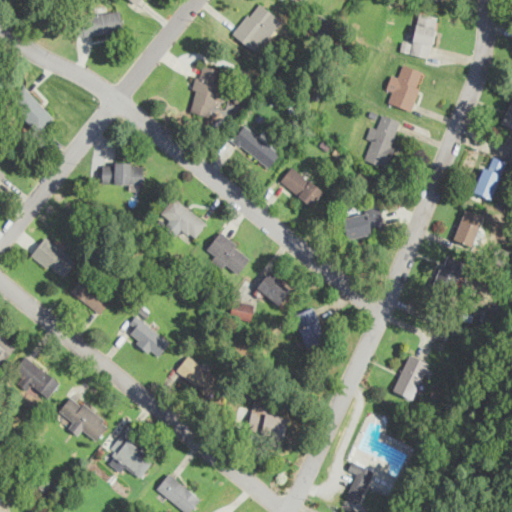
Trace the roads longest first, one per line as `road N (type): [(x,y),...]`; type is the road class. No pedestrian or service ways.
road 1 (residential): [(289,511),(471,101),(487,32),(485,0)]
road 2 (residential): [(383,312),(92,79),(0,24)]
road 3 (residential): [(289,511),(0,280)]
road 4 (residential): [(0,245),(195,0)]
